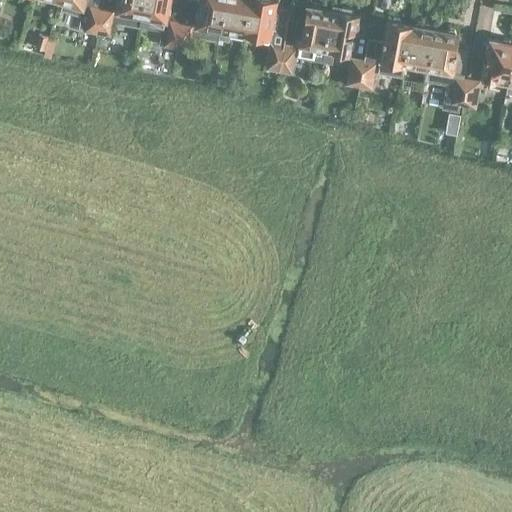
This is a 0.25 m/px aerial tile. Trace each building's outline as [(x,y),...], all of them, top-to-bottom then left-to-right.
[(64,0),(59,16),(79,22),(79,26),(84,27),(83,31),(96,33),(102,0),(64,0)] [(102,0),(96,33),(110,35),(112,22),(139,27),(139,26),(143,0),(102,0)] [(143,0),(139,26),(162,30),(160,46),(177,49),(177,48),(185,5),(170,0),(143,0)] [(185,0),(185,5),(177,48),(190,50),(192,35),(220,40),(227,0),(185,0)] [(227,0),(220,40),(219,43),(223,43),(223,39),(229,40),(231,30),(245,33),(251,0),(227,0)] [(251,0),(245,33),(260,36),(259,40),(268,42),(270,43),(266,68),(279,70),(284,43),(288,21),(273,18),(276,0),(251,0)] [(284,43),(279,70),(293,73),(297,56),(323,60),(324,59),(323,58),(332,8),(308,4),(302,36),(297,35),(295,45),(284,43)] [(323,58),(324,59),(331,60),(333,51),(333,49),(350,52),(354,31),(359,32),(362,14),(354,12),(354,8),(342,6),(342,10),(332,8),(323,58)] [(402,76),(405,62),(412,23),(401,21),(399,17),(394,16),(390,19),(387,18),(383,40),(368,37),(364,59),(360,83),(372,86),(375,68),(378,68),(378,71),(402,76)] [(412,23),(405,62),(429,67),(436,27),(412,23)] [(436,27),(429,67),(427,80),(446,84),(442,107),(459,111),(460,105),(464,77),(463,77),(468,50),(457,48),(460,31),(436,27)] [(39,32),(35,46),(45,49),(49,35),(39,32)] [(482,62),(480,76),(508,81),(511,60),(511,41),(487,37),(485,49),(489,50),(486,63),(482,62)] [(351,56),(346,84),(359,86),(360,83),(364,59),(351,56)] [(464,77),(460,105),(475,108),(480,80),(464,77)] [(461,114),(453,112),(451,125),(459,126),(461,114)]
